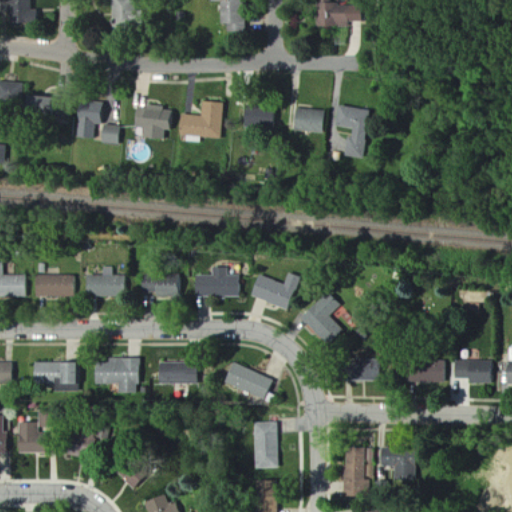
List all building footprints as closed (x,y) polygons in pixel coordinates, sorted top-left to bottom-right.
[(140,12),(139,0),(117,0),(117,30),(140,30),(140,24),(147,24),(147,12),(140,12)] [(232,33),(250,33),(248,0),(225,0),(227,25),(232,25),(232,33)] [(43,10),(36,10),(36,4),(16,5),(16,24),(43,23),(43,10)] [(368,5),(322,5),(322,28),(354,28),(354,22),(368,22),(368,5)] [(29,84),(3,83),(2,105),(28,106),(29,84)] [(225,139),(227,104),(207,102),(206,117),(188,116),(187,142),(204,143),(205,138),(225,139)] [(108,105),(97,105),(97,115),(86,115),(87,139),(100,139),(100,130),(109,130),(108,105)] [(378,111),(346,106),(343,128),(361,130),(359,139),(355,139),(352,157),(371,160),(378,111)] [(169,140),(170,131),(178,132),(179,112),(169,111),(169,108),(144,107),(142,129),(149,129),(149,139),(169,140)] [(252,128),(281,128),(281,107),(252,107),(252,128)] [(331,110),(303,110),(302,133),(330,134),(331,110)] [(108,144),(124,145),(125,127),(109,126),(108,144)] [(11,145),(0,145),(0,164),(10,165),(11,145)] [(89,276),(89,298),(129,296),(129,275),(116,276),(116,267),(105,267),(106,275),(89,276)] [(216,267),(215,299),(244,299),(244,276),(232,276),(232,268),(216,267)] [(0,299),(30,298),(30,276),(7,276),(6,271),(0,271),(0,299)] [(253,296),(293,312),(305,279),(292,274),(288,283),(262,273),(253,296)] [(140,275),(183,276),(182,299),(140,298),(140,275)] [(36,276),(78,276),(78,299),(37,299),(36,276)] [(304,318),(332,348),(350,331),(336,316),(347,305),(333,291),(304,318)] [(144,359),(144,394),(123,393),(124,385),(97,385),(98,359),(144,359)] [(382,360),(381,382),(343,381),(344,359),(382,360)] [(408,360),(445,360),(446,382),(408,382),(408,360)] [(494,361),(456,360),(456,378),(471,378),(471,384),(493,384),(494,361)] [(0,362),(17,362),(17,385),(6,386),(6,390),(0,390),(0,362)] [(164,363),(164,386),(202,386),(202,364),(164,363)] [(237,363),(281,381),(271,403),(228,385),(237,363)] [(38,365),(85,365),(85,387),(65,387),(65,380),(38,380),(38,365)] [(44,428),(60,428),(60,411),(43,412),(44,428)] [(0,455),(9,455),(9,433),(4,433),(4,415),(0,415),(0,455)] [(68,453),(92,458),(96,441),(108,443),(112,424),(98,421),(96,428),(87,426),(85,436),(72,434),(68,453)] [(20,423),(21,454),(47,454),(47,433),(39,433),(39,423),(20,423)] [(259,428),(273,428),(273,423),(284,423),(285,470),(259,470),(259,428)] [(386,450),(424,451),(423,484),(400,483),(400,468),(386,467),(386,450)] [(114,471),(136,491),(152,473),(131,453),(114,471)] [(394,499),(363,499),(363,463),(374,463),(374,481),(394,481),(394,499)] [(352,465),(351,497),(373,498),(373,478),(378,478),(378,466),(352,465)] [(258,511),(258,482),(279,482),(279,511),(258,511)] [(146,504),(149,511),(192,511),(192,510),(187,511),(181,511),(178,503),(169,506),(165,497),(146,504)]
